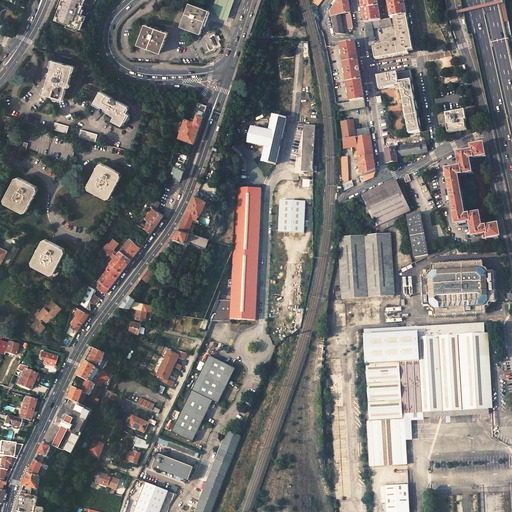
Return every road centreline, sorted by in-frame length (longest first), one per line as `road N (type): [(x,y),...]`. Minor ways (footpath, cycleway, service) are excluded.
road 1 (primary): [(7,511),(88,334),(180,206),(215,110)]
road 2 (secondary): [(450,0),(511,245)]
road 3 (residential): [(121,511),(197,345),(153,328),(150,334)]
road 4 (trunk): [(474,0),(511,171)]
road 5 (residential): [(254,361),(241,398),(173,511)]
road 6 (residential): [(324,23),(298,36),(292,120),(277,175)]
road 7 (residential): [(277,175),(268,189),(257,334)]
road 8 (residential): [(385,178),(439,152),(421,60)]
road 9 (secondary): [(183,75),(136,72),(111,55),(113,18),(133,0)]
